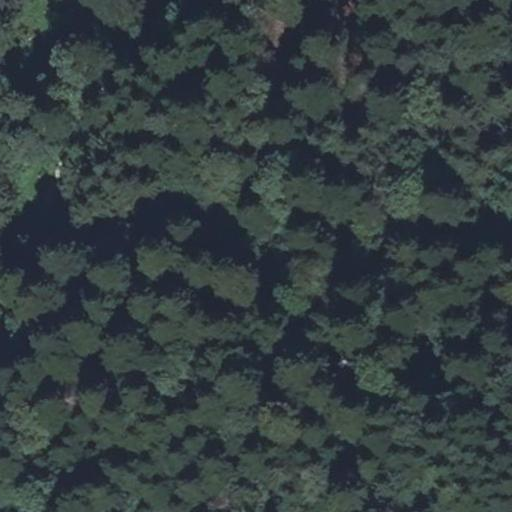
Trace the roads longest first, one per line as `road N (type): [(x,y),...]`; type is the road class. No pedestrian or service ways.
road 1 (track): [(54,204),(119,86),(213,0)]
road 2 (track): [(54,204),(0,331)]
